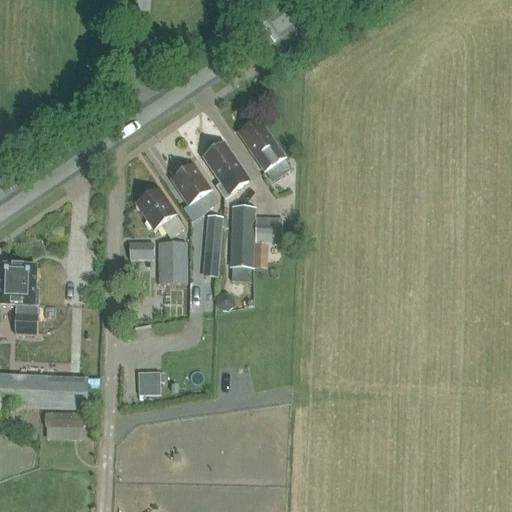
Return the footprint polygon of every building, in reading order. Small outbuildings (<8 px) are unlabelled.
[(240,135),(251,151),(249,152),(254,159),(256,158),(267,175),(278,168),(285,178),(292,173),(258,123),(252,127),(251,125),(249,127),(242,132),(240,133),(240,135)] [(215,176),(220,184),(221,182),(223,185),(217,189),(225,200),(251,182),(235,159),(233,160),(224,146),(220,148),(219,147),(211,152),(212,154),(205,159),(216,175),(215,176)] [(204,216),(218,206),(211,195),(212,193),(204,181),(203,182),(193,167),(191,169),(189,167),(181,173),(182,175),(172,181),(182,196),(180,197),(188,209),(196,204),(204,216)] [(158,191),(137,205),(149,223),(147,224),(152,231),(154,229),(156,232),(162,228),(171,241),(185,231),(158,191)] [(257,210),(232,209),(230,271),(254,272),(257,210)] [(223,220),(207,219),(205,255),(221,256),(223,220)] [(283,247),(284,222),(258,220),(257,246),(283,247)] [(154,245),(130,246),(130,263),(154,263),(154,245)] [(160,287),(188,287),(188,246),(159,246),(160,287)] [(0,266),(0,307),(17,308),(16,337),(38,338),(39,316),(38,316),(38,309),(39,309),(40,293),(36,290),(37,267),(0,266)] [(218,302),(217,309),(221,314),(229,314),(233,310),(234,303),(230,299),(222,299),(218,302)] [(150,375),(150,398),(161,398),(161,375),(150,375)] [(0,378),(0,409),(86,413),(87,382),(0,378)] [(46,416),(46,430),(83,430),(83,416),(46,416)]
